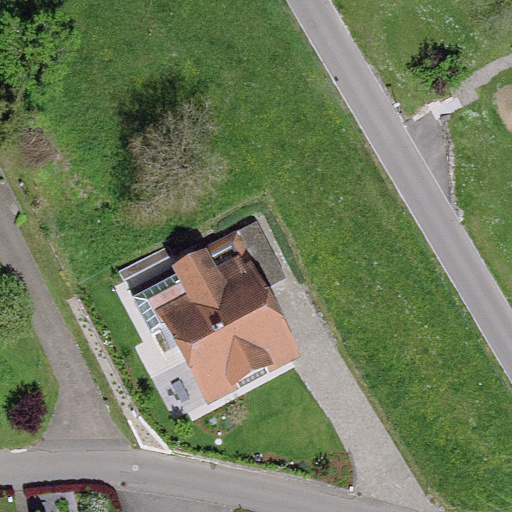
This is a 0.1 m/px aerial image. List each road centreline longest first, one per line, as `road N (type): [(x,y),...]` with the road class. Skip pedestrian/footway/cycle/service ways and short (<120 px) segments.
road 1 (residential): [(307,0),(511,353)]
road 2 (residential): [(0,474),(178,476),(337,511)]
